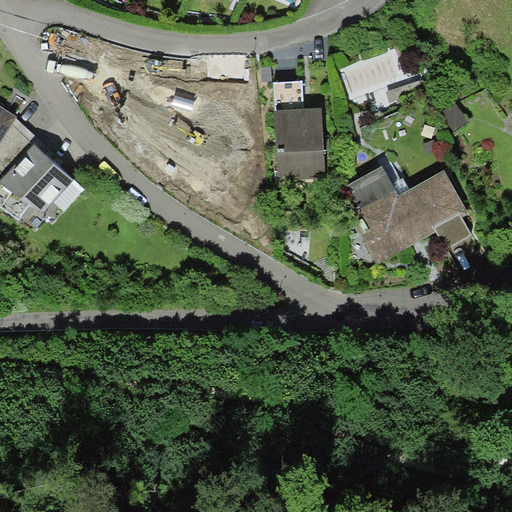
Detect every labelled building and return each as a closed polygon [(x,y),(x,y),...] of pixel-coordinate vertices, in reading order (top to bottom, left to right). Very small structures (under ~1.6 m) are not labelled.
[(204,78),(146,70),(136,139),(212,150),(217,115),(199,113),(204,78)] [(302,77),(273,79),(280,177),(327,174),(322,101),(304,103),(302,77)] [(0,144),(17,116),(0,105),(0,144)] [(75,177),(33,142),(0,178),(0,181),(18,198),(42,215),(75,177)] [(398,190),(382,162),(346,182),(359,203),(347,210),(377,263),(437,229),(445,243),(468,230),(460,215),(471,209),(445,163),(398,190)]
